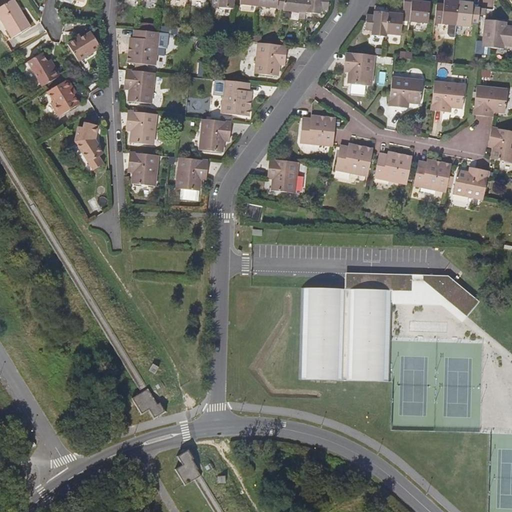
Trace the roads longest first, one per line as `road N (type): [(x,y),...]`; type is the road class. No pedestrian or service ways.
road 1 (tertiary): [(305,79),(225,195),(217,425)]
road 2 (unclassified): [(217,425),(321,438),(365,460),(428,511)]
road 3 (residential): [(110,0),(118,231)]
road 4 (tertiary): [(23,511),(102,461),(217,425)]
road 5 (residential): [(305,79),(375,131),(463,149),(479,133)]
